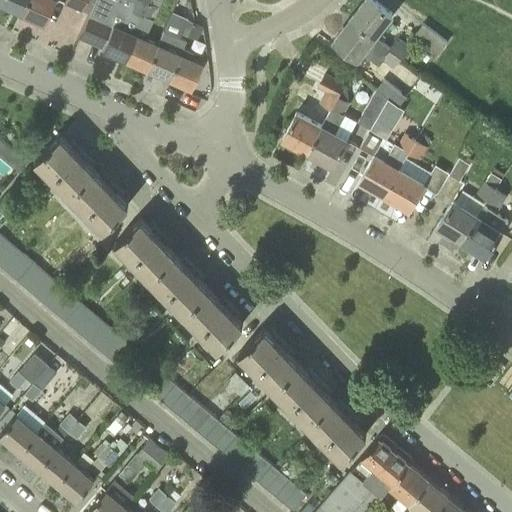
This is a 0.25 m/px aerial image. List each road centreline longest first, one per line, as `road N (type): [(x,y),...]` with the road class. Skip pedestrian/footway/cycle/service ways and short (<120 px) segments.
road 1 (residential): [(510,511),(198,213)]
road 2 (residential): [(511,341),(385,252),(221,162)]
road 3 (residential): [(137,126),(0,68)]
road 4 (residential): [(221,162),(234,73),(229,43)]
